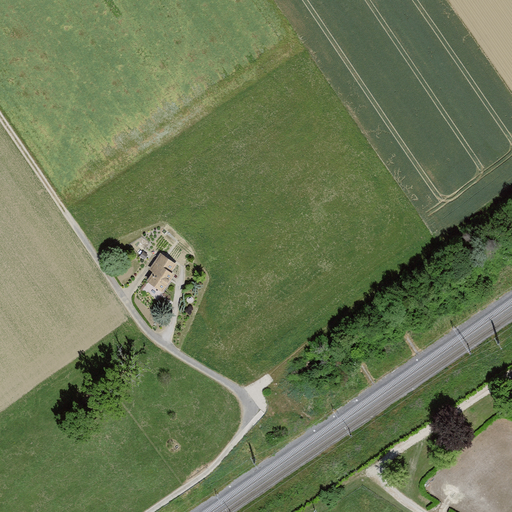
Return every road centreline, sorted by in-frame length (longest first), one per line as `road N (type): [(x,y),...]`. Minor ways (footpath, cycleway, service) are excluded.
road 1 (track): [(150,511),(210,470),(243,431),(247,406),(232,386),(149,333),(0,117)]
road 2 (track): [(511,371),(380,465),(384,483),(422,511)]
